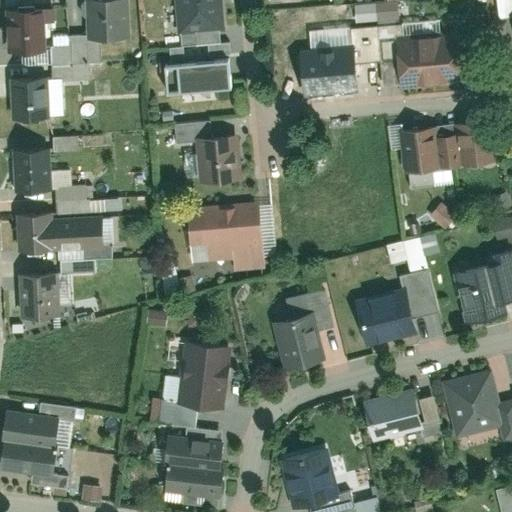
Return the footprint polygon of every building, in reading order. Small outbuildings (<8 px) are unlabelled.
[(127,41),(124,0),(86,0),(90,44),(127,41)] [(220,0),(177,0),(180,28),(223,25),(220,0)] [(403,17),(402,0),(368,0),(358,1),(359,19),(403,17)] [(46,52),(43,9),(8,11),(11,55),(46,52)] [(396,37),(401,92),(467,87),(462,32),(396,37)] [(232,37),(166,44),(171,85),(172,97),(237,91),(232,37)] [(301,51),(304,99),(358,96),(355,48),(301,51)] [(46,76),(10,79),(13,124),(49,122),(46,76)] [(459,139),(448,140),(451,170),(497,166),(493,121),(458,124),(459,139)] [(435,127),(399,131),(404,175),(451,170),(448,140),(436,141),(435,127)] [(84,134),(58,135),(58,148),(84,147),(84,134)] [(241,186),(238,136),(198,139),(202,188),(241,186)] [(52,193),(49,148),(12,150),(15,196),(52,193)] [(445,202),(434,214),(449,227),(459,214),(445,202)] [(194,270),(271,264),(267,207),(190,212),(194,270)] [(53,214),(17,216),(19,256),(56,254),(53,221),(53,214)] [(105,217),(53,221),(56,254),(107,250),(105,217)] [(506,320),(501,303),(511,300),(511,256),(456,271),(471,329),(506,320)] [(57,271),(19,274),(23,325),(60,322),(57,271)] [(419,340),(408,290),(357,302),(368,351),(419,340)] [(325,363),(312,314),(276,323),(288,372),(325,363)] [(185,371),(232,376),(232,367),(227,367),(230,341),(189,336),(185,371)] [(510,425),(495,366),(479,370),(473,375),(466,377),(457,376),(440,380),(455,439),(510,425)] [(225,384),(231,385),(232,376),(185,371),(181,405),(222,410),(225,384)] [(428,431),(417,385),(368,397),(380,443),(428,431)] [(11,404),(5,437),(7,438),(62,448),(68,414),(11,404)] [(168,461),(170,461),(224,465),(226,437),(170,432),(168,461)] [(7,438),(1,469),(59,479),(65,448),(62,448),(7,438)] [(337,500),(323,447),(285,456),(298,510),(337,500)] [(224,465),(170,461),(168,488),(183,489),(225,493),(227,465),(224,465)] [(120,498),(121,472),(108,470),(106,496),(120,498)]
